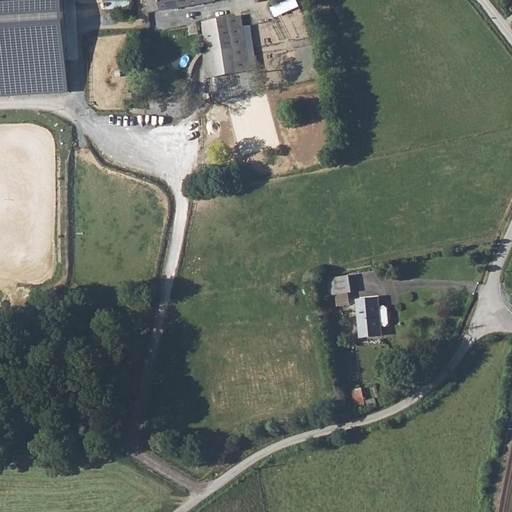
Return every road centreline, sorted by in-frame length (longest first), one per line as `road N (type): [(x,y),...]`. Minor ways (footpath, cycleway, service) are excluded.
road 1 (unclassified): [(177,511),(271,448),(410,398),(477,331)]
road 2 (unknown): [(175,325),(333,309),(355,422)]
